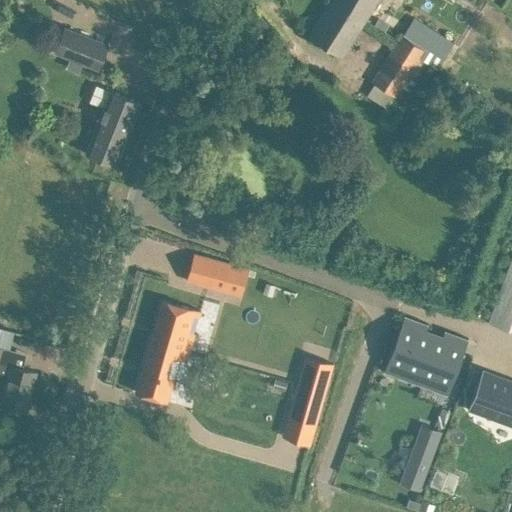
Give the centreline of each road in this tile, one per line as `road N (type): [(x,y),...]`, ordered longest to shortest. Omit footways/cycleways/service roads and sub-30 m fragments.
road 1 (residential): [(511,337),(128,211)]
road 2 (residential): [(47,511),(128,211)]
road 3 (residential): [(128,211),(142,161),(222,0)]
road 4 (unknown): [(385,296),(330,467)]
